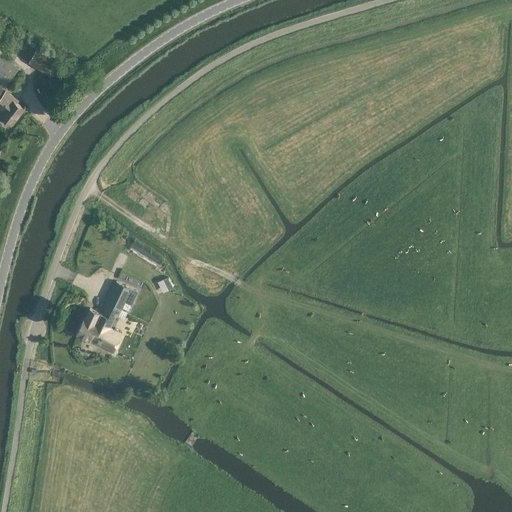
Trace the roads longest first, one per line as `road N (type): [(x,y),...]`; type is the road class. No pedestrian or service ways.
road 1 (unclassified): [(5,511),(39,309),(87,186),(115,148),(227,57),(390,0)]
road 2 (track): [(511,370),(257,293),(186,261),(87,186)]
road 3 (tertiary): [(242,0),(162,40),(71,119),(25,198),(0,286)]
road 4 (track): [(257,293),(257,333),(186,447),(130,511)]
